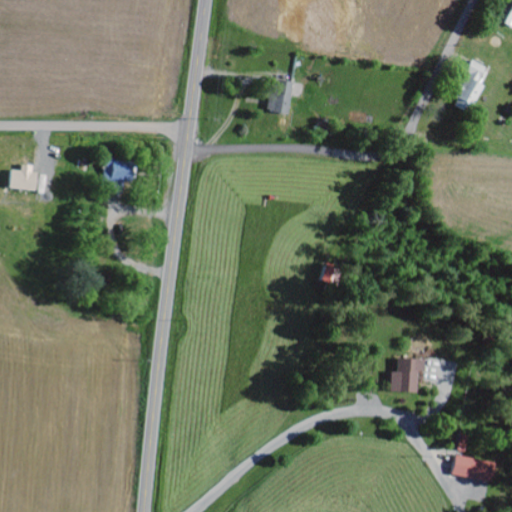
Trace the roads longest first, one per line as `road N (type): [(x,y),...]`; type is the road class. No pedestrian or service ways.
road 1 (secondary): [(144,511),(206,0)]
road 2 (residential): [(186,150),(367,157),(385,153),(411,124)]
road 3 (residential): [(0,126),(189,134)]
road 4 (residential): [(411,124),(472,0)]
